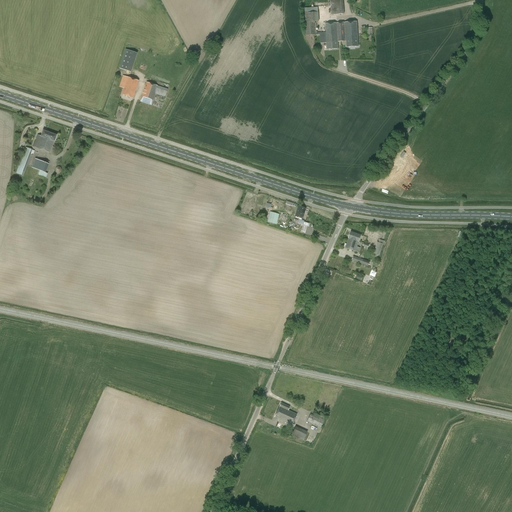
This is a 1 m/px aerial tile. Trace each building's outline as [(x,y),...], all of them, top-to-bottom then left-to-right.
[(330,0),(331,15),(344,14),(343,0),(330,0)] [(326,24),(326,32),(316,33),(315,22),(319,21),(318,7),(305,8),(305,13),(306,36),(320,35),(320,43),(327,43),(327,50),(338,49),(338,42),(346,41),(347,47),(358,47),(357,22),(338,23),(338,21),(332,21),(332,24),(326,24)] [(137,53),(125,49),(119,68),(131,72),(137,53)] [(133,98),(139,81),(123,76),(119,87),(124,88),(121,95),(133,98)] [(165,97),(168,89),(146,82),(140,101),(151,105),(155,94),(165,97)] [(43,131),(41,137),(37,135),(33,147),(41,149),(44,140),(45,138),(46,137),(47,137),(49,133),(43,131)] [(56,136),(49,133),(47,137),(46,137),(45,138),(44,140),(41,149),(50,153),(54,141),(56,136)] [(34,151),(32,150),(26,147),(16,173),(23,176),(31,153),(33,154),(34,151)] [(48,173),(46,172),(49,163),(35,158),(32,167),(40,170),(38,175),(46,177),(48,173)] [(265,206),(282,210),(283,208),(289,210),(290,206),(272,202),(271,204),(266,203),(265,206)] [(298,206),(295,216),(294,220),(298,221),(298,219),(302,220),(305,209),(298,206)] [(276,224),(279,214),(270,211),(267,222),(276,224)] [(289,231),(296,233),(298,229),(299,225),(292,223),(291,227),(290,226),(289,231)] [(360,248),(357,247),(361,235),(351,232),(345,248),(356,251),(359,252),(360,248)] [(379,239),(378,242),(377,242),(373,253),(380,256),(384,244),(383,244),(384,241),(379,239)] [(363,260),(362,260),(354,257),(352,261),(362,264),(368,266),(369,262),(363,260)] [(292,425),(297,415),(288,411),(290,407),(281,403),(275,417),(292,425)] [(324,420),(310,414),(307,422),(321,428),(324,420)] [(310,433),(307,432),(295,426),(291,436),(303,441),(304,440),(306,442),(310,433)]
